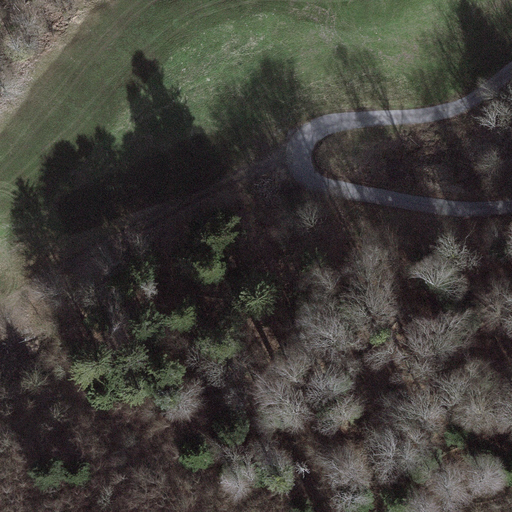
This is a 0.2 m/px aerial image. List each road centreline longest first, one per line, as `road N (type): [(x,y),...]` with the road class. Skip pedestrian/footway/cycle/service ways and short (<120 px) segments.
road 1 (track): [(0,316),(21,294),(152,217),(304,143)]
road 2 (track): [(304,143),(311,179),(332,188),(426,205),(511,202)]
